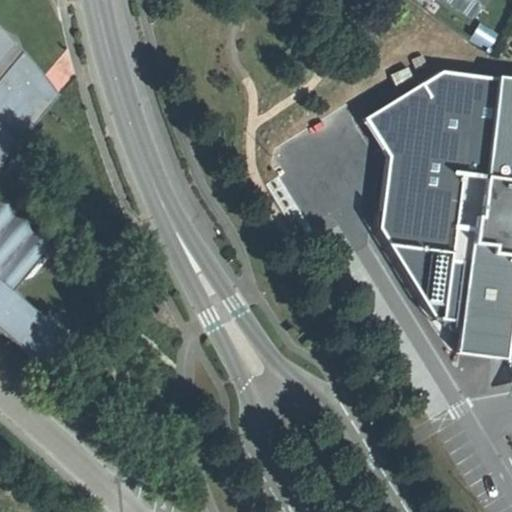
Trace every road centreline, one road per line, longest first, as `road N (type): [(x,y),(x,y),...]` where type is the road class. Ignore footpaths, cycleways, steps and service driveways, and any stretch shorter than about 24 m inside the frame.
road 1 (secondary): [(97,0),(182,246)]
road 2 (secondary): [(182,246),(244,393),(248,432)]
road 3 (secondary): [(307,390),(275,370),(182,246)]
road 4 (residential): [(126,511),(0,400)]
road 5 (secondary): [(395,511),(331,410)]
